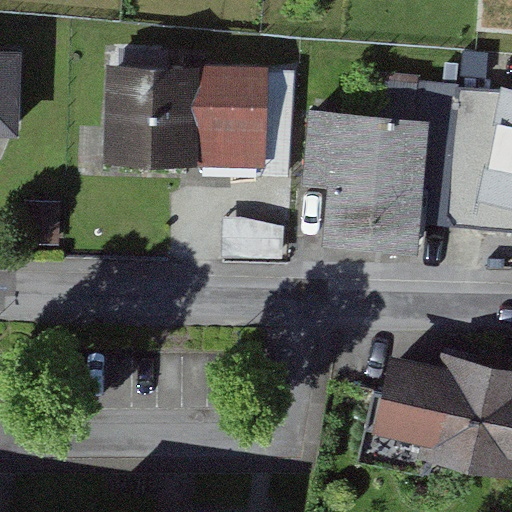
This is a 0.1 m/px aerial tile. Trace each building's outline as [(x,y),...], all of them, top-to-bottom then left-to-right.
[(27,49),(0,48),(0,125),(7,125),(24,126),(27,49)] [(302,72),(123,68),(120,149),(212,152),(211,169),(299,171),(302,72)] [(511,126),(511,93),(471,91),(463,203),(473,218),(511,220),(511,189),(499,187),(511,126)] [(426,242),(437,120),(326,110),(320,173),(345,175),(340,235),(426,242)] [(511,189),(511,126),(499,187),(511,189)] [(511,369),(457,358),(454,371),(405,361),(392,420),(441,431),(438,446),(511,461),(511,369)]
